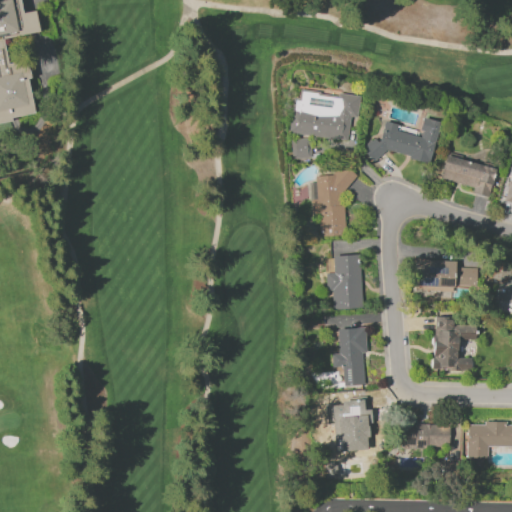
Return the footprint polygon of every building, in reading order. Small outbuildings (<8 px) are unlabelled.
[(34,114),(11,118),(12,121),(0,123),(0,0),(19,0),(22,13),(35,10),(39,32),(3,39),(7,64),(27,60),(30,79),(27,79),(34,114)] [(337,93),(359,96),(356,118),(350,117),(347,141),(287,132),(289,116),(290,116),(293,98),(298,98),(299,89),(319,92),(319,94),(337,96),(337,93)] [(384,120),(398,124),(396,130),(420,137),(422,131),(418,130),(422,117),(441,123),(428,166),(407,160),(408,156),(386,150),(373,162),(360,149),(370,139),(371,141),(375,138),(376,139),(375,140),(377,142),(384,120)] [(311,158),(291,160),(290,140),(310,139),(311,158)] [(446,156),(495,169),(488,197),(469,192),(471,187),(440,179),(446,156)] [(356,176),(343,191),(346,236),(318,238),(317,218),(311,219),(309,182),(314,182),(314,176),(335,175),(333,173),(341,163),(356,176)] [(511,194),(503,192),(509,170),(511,170),(511,194)] [(357,254),(362,308),(333,311),(331,291),(326,291),(324,274),(333,273),(332,257),(357,254)] [(496,256),(511,260),(511,267),(509,278),(511,278),(511,313),(492,307),(499,281),(489,278),(496,256)] [(410,258),(455,261),(455,267),(475,269),(474,286),(454,285),(454,288),(409,286),(410,258)] [(433,317),(444,316),(444,319),(451,319),(451,325),(475,325),(475,337),(475,339),(459,339),(459,358),(471,358),(471,371),(444,371),(444,369),(431,369),(430,358),(433,358),(433,346),(431,347),(431,335),(434,335),(433,317)] [(334,330),(363,327),(366,352),(361,353),(364,384),(341,387),(339,369),(330,370),(329,352),(336,351),(334,330)] [(343,397),(367,395),(371,433),(367,433),(369,453),(349,455),(343,397)] [(511,446),(488,446),(487,458),(467,458),(467,425),(484,425),(484,422),(504,422),(504,426),(511,426),(511,446)] [(448,426),(447,447),(426,446),(426,450),(402,449),(403,423),(424,424),(431,424),(431,425),(448,426)]
